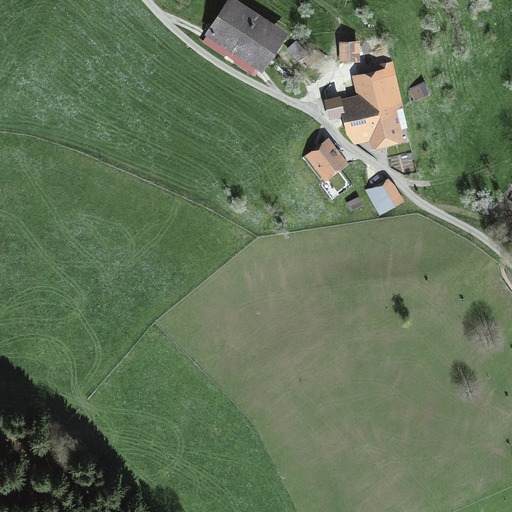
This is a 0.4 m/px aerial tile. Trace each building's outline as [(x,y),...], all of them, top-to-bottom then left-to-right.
[(229,3),(212,29),(263,62),(280,36),(229,3)] [(357,60),(356,42),(341,42),(342,60),(357,60)] [(296,44),(287,51),(298,62),(306,54),(296,44)] [(359,77),(363,93),(327,102),(330,113),(342,110),(343,115),(401,102),(391,63),(362,69),(363,76),(359,77)] [(423,84),(410,91),(414,100),(428,94),(423,84)] [(401,102),(343,115),(346,129),(359,126),(358,122),(367,119),(372,141),(398,135),(393,113),(392,114),(390,108),(402,105),(401,102)] [(346,167),(329,144),(307,159),(323,182),(346,167)] [(388,184),(373,193),(384,211),(398,203),(388,184)] [(358,198),(349,202),(353,209),(362,205),(358,198)]
